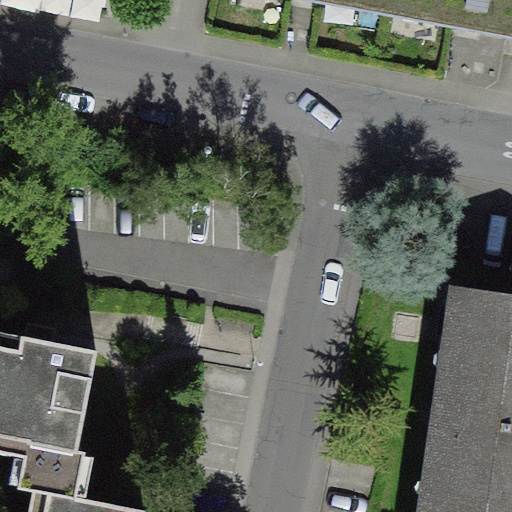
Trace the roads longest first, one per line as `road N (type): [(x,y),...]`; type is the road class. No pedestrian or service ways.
road 1 (residential): [(282,511),(365,120)]
road 2 (residential): [(0,46),(365,120)]
road 3 (residential): [(365,120),(511,146)]
